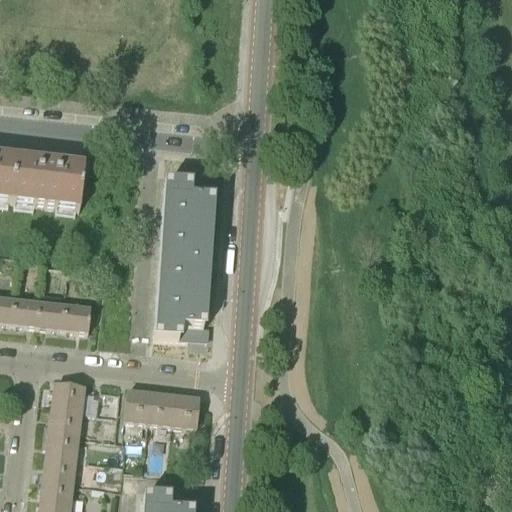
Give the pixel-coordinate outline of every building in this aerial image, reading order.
[(0,208),(10,210),(15,167),(0,165),(0,208)] [(15,167),(10,210),(78,217),(83,174),(55,171),(56,168),(42,167),(41,170),(15,167)] [(163,190),(153,345),(187,348),(188,335),(202,335),(211,206),(197,205),(197,192),(163,190)] [(0,330),(10,332),(13,308),(0,307),(0,330)] [(36,334),(38,311),(13,308),(10,332),(36,334)] [(61,337),(63,314),(38,311),(36,334),(61,337)] [(63,314),(61,337),(87,340),(89,316),(63,314)] [(53,392),(50,417),(79,420),(82,395),(53,392)] [(146,431),(150,402),(125,399),(122,429),(146,431)] [(98,424),(99,402),(88,402),(87,423),(98,424)] [(170,434),(173,404),(150,402),(146,431),(170,434)] [(198,407),(173,404),(170,434),(195,437),(197,417),(198,407)] [(79,420),(50,417),(47,441),(77,444),(79,420)] [(77,444),(47,441),(44,465),(74,468),(77,444)] [(74,468),(44,465),(41,489),(71,492),(74,468)] [(87,489),(90,469),(81,467),(78,487),(87,489)] [(68,511),(71,492),(41,489),(38,511),(68,511)] [(142,503),(141,511),(176,511),(177,506),(142,503)]
